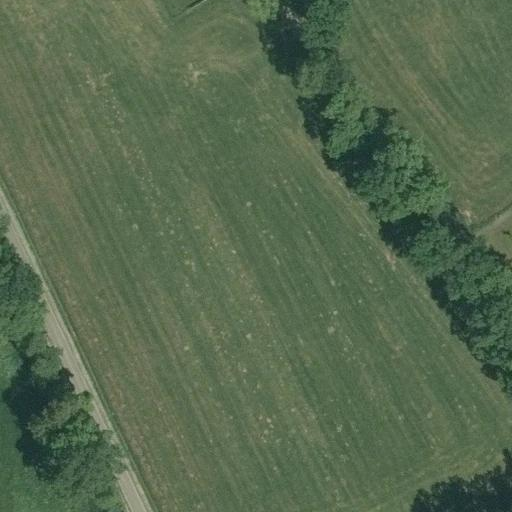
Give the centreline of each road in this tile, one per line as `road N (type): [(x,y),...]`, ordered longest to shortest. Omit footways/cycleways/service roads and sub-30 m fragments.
road 1 (unclassified): [(511,297),(301,27)]
road 2 (unclassified): [(139,511),(0,223)]
